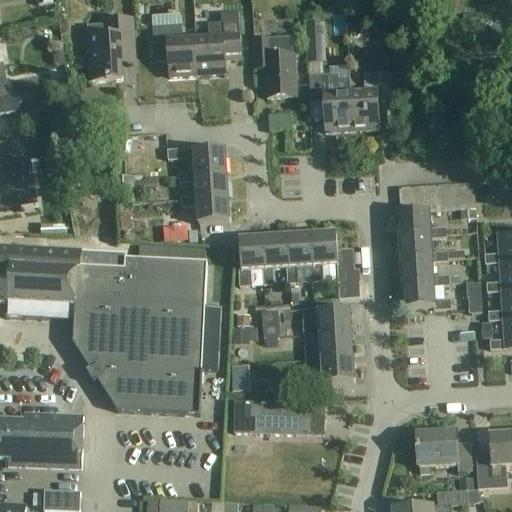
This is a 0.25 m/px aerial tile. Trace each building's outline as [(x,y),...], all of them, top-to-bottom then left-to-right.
[(196,43),(198,78),(226,77),(225,61),(242,60),(240,16),(222,17),(223,25),(207,26),(208,42),(196,43)] [(90,85),(122,83),(121,69),(134,67),(132,22),(104,24),(105,28),(87,29),(90,85)] [(198,78),(196,43),(182,43),(181,27),(152,29),(154,56),(168,55),(170,80),(198,78)] [(321,27),(305,28),(307,66),(324,65),(321,27)] [(352,31),(349,34),(349,39),(353,42),(358,41),(361,38),(360,33),(357,30),(352,31)] [(297,100),(295,58),(294,40),(254,42),(255,72),(265,71),(266,101),(297,100)] [(0,100),(2,100),(4,100),(7,99),(10,99),(5,66),(0,66),(0,100)] [(365,95),(350,96),(352,134),(379,133),(378,99),(392,99),(391,75),(365,76),(365,95)] [(338,77),(308,78),(309,102),(324,101),(325,135),(352,134),(350,96),(350,81),(338,81),(338,77)] [(21,107),(36,105),(34,95),(19,97),(21,107)] [(0,116),(21,113),(19,97),(10,99),(7,99),(4,100),(2,100),(0,100),(0,116)] [(170,134),(151,135),(152,149),(171,148),(170,134)] [(195,179),(226,177),(224,152),(194,154),(194,151),(169,153),(169,163),(177,162),(194,161),(195,175),(195,179)] [(0,212),(19,209),(18,201),(32,199),(26,162),(0,166),(0,212)] [(197,203),(227,201),(226,177),(195,179),(195,175),(178,176),(179,186),(196,185),(196,199),(197,203)] [(116,206),(136,205),(135,180),(115,181),(116,206)] [(461,187),(463,212),(475,211),(474,186),(461,187)] [(438,213),(450,212),(449,187),(436,188),(438,213)] [(450,212),(463,212),(461,187),(449,187),(450,212)] [(423,189),(425,214),(429,213),(429,214),(438,213),(436,188),(423,189)] [(412,215),(425,214),(423,189),(411,190),(412,215)] [(400,215),(412,215),(411,190),(398,191),(400,215)] [(229,225),(227,201),(197,203),(196,199),(180,200),(180,210),(197,209),(198,227),(229,225)] [(430,231),(429,214),(429,213),(425,214),(412,215),(400,215),(397,216),(399,240),(430,238),(431,241),(446,240),(445,230),(430,231)] [(460,224),(476,223),(475,214),(460,215),(460,224)] [(197,240),(196,227),(174,228),(175,241),(197,240)] [(499,265),(511,264),(511,235),(497,236),(499,257),(485,258),(485,267),(499,266),(499,265)] [(314,268),(309,269),(310,285),(320,284),(319,268),(338,267),(339,287),(360,286),(359,273),(354,273),(353,252),(351,253),(351,254),(337,255),(336,236),(312,238),(314,268)] [(295,270),(309,269),(314,268),(312,238),(287,239),(289,271),(285,271),(286,286),(296,286),(295,270)] [(431,255),(431,241),(430,238),(399,240),(400,264),(432,262),(432,265),(447,264),(447,262),(447,254),(431,255)] [(265,272),(261,272),(262,288),(272,287),(271,272),(285,271),(289,271),(287,239),(263,241),(265,272)] [(247,273),(261,272),(265,272),(263,241),(239,243),(241,273),(237,273),(238,290),(248,289),(247,273)] [(0,304),(6,305),(6,321),(74,324),(73,347),(89,372),(86,374),(94,387),(98,385),(118,415),(200,419),(202,374),(202,373),(205,309),(207,265),(205,265),(156,263),(126,261),(127,256),(81,254),(81,252),(0,248),(0,304)] [(157,251),(156,263),(205,265),(205,253),(157,251)] [(458,253),(447,254),(447,262),(459,262),(458,253)] [(434,286),(434,289),(449,288),(448,278),(433,279),(432,265),(432,262),(400,264),(402,288),(434,286)] [(511,264),(499,265),(499,266),(500,285),(486,286),(487,296),(501,295),(501,294),(511,293),(511,264)] [(435,303),(434,289),(434,286),(402,288),(404,312),(434,310),(434,313),(450,312),(450,302),(435,303)] [(503,323),(511,322),(511,293),(501,294),(501,295),(502,314),(488,315),(489,324),(491,324),(503,323)] [(299,307),(298,296),(290,297),(291,308),(299,307)] [(479,302),(466,303),(467,315),(469,315),(469,318),(480,317),(480,314),(479,302)] [(205,309),(202,373),(218,374),(221,310),(205,309)] [(319,338),(350,336),(348,312),(318,314),(318,311),(301,312),(302,323),(318,322),(319,335),(319,338)] [(279,314),(262,315),(263,327),(280,326),(279,314)] [(250,331),(250,320),(238,320),(238,331),(250,331)] [(511,322),(503,323),(504,342),(490,343),(490,353),(511,351),(511,322)] [(489,324),(482,325),(482,342),(492,342),(491,324),(489,324)] [(251,349),(251,333),(233,332),(233,349),(251,349)] [(352,360),(350,336),(319,338),(319,335),(303,336),(304,346),(320,345),(321,359),(321,363),(352,360)] [(353,385),(352,360),(321,363),(321,359),(304,361),(305,371),(321,370),(323,387),(353,385)] [(275,398),(306,396),(305,381),(274,383),(275,398)] [(323,413),(233,409),(231,440),(322,443),(323,413)] [(82,472),(84,419),(24,417),(23,423),(0,422),(0,461),(9,462),(8,470),(82,472)] [(444,437),(417,438),(418,472),(419,472),(419,476),(432,476),(431,471),(457,470),(458,475),(472,474),(471,447),(458,448),(457,433),(444,434),(444,437)] [(506,470),(511,469),(511,437),(490,439),(491,455),(476,456),(478,493),(508,491),(506,470)] [(460,484),(460,495),(475,494),(474,483),(460,484)] [(80,511),(81,496),(44,495),(43,511),(80,511)] [(433,510),(393,511),(450,511),(451,509),(468,507),(468,504),(467,495),(436,497),(436,510),(433,510)] [(188,511),(188,505),(148,503),(147,511),(188,511)]
